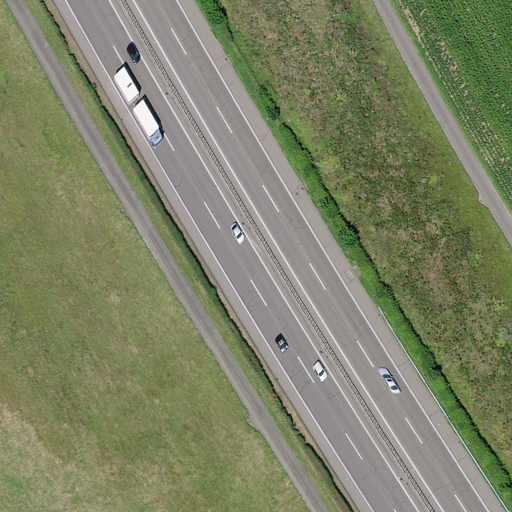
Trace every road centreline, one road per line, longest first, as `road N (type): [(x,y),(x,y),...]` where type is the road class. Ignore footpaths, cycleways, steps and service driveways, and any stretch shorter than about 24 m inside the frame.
road 1 (motorway): [(468,511),(156,0)]
road 2 (motorway): [(88,0),(396,511)]
road 3 (track): [(14,0),(314,511)]
road 4 (unclassified): [(511,224),(384,0)]
